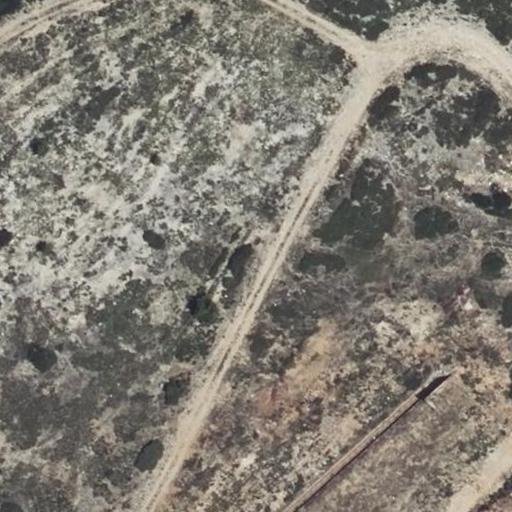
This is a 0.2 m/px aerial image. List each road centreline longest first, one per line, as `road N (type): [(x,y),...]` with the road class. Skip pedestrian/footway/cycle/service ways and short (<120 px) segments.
road 1 (track): [(511,77),(438,36),(383,57),(148,511)]
road 2 (track): [(383,57),(271,0)]
